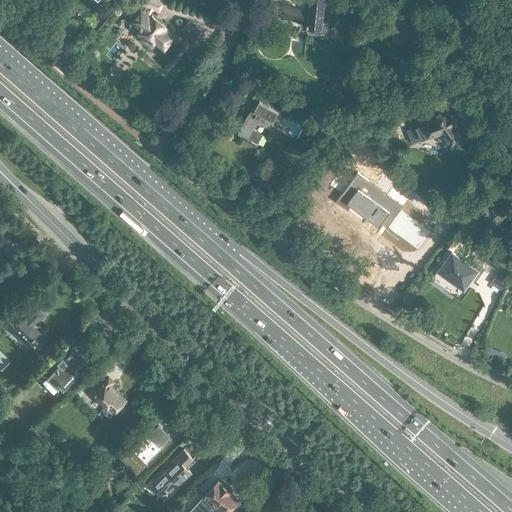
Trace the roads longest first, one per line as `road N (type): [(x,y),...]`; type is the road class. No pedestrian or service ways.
road 1 (motorway): [(0,96),(475,511)]
road 2 (residential): [(511,386),(428,345),(161,148),(156,139),(212,68),(244,0)]
road 3 (primary): [(382,511),(259,415),(0,173)]
road 4 (motorway): [(511,506),(233,263)]
road 5 (motorway): [(511,449),(298,295),(233,263)]
road 6 (motorway): [(233,263),(0,60)]
road 7 (residential): [(511,135),(476,75),(465,0)]
